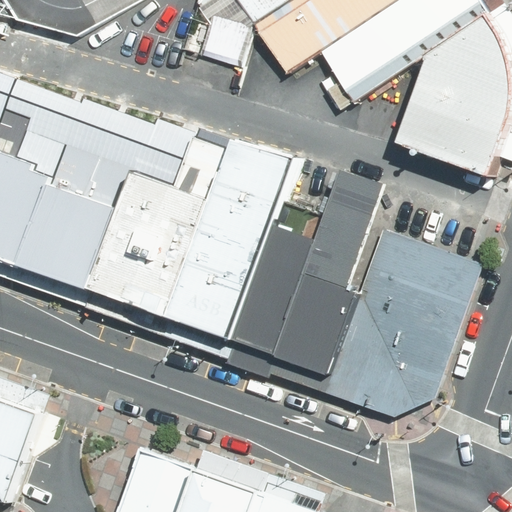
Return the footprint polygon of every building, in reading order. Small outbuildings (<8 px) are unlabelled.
[(238,0),(255,24),(291,0),(238,0)] [(291,0),(255,24),(289,76),(317,57),(402,0),(291,0)] [(485,16),(473,0),(402,0),(317,57),(350,106),(420,60),(485,16)] [(398,156),(489,186),(510,135),(511,125),(511,75),(485,16),(420,60),(426,72),(427,78),(398,156)] [(0,118),(14,79),(0,73),(0,118)] [(0,118),(0,260),(26,271),(83,103),(14,79),(0,118)] [(26,271),(96,296),(155,124),(85,98),(83,103),(26,271)] [(96,296),(234,345),(277,222),(300,161),(199,127),(198,134),(157,118),(155,124),(96,296)] [(332,380),(385,232),(398,193),(346,175),(323,238),(279,361),(332,380)] [(234,345),(279,361),(323,238),(277,222),(234,345)] [(483,267),(385,232),(332,380),(328,391),(397,416),(434,401),(483,267)] [(0,397),(0,511),(9,511),(43,412),(0,397)] [(175,511),(191,469),(139,450),(115,511),(175,511)] [(246,511),(254,491),(191,469),(175,511),(246,511)] [(315,511),(254,491),(246,511),(315,511)]
